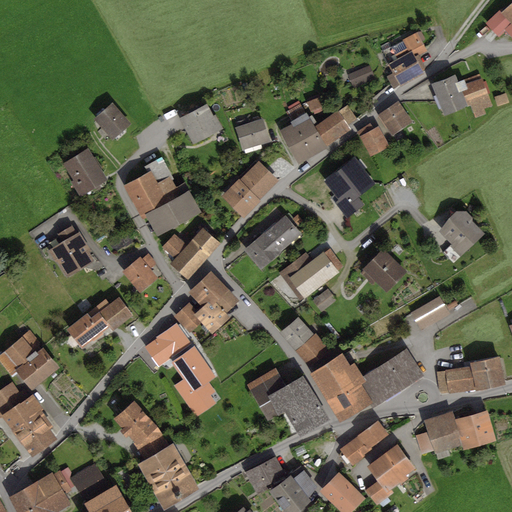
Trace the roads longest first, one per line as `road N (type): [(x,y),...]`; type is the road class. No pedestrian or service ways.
road 1 (residential): [(4,488),(78,420),(212,262)]
road 2 (residential): [(212,262),(251,215),(434,70)]
road 3 (residential): [(212,262),(294,354),(338,421)]
road 4 (tertiary): [(338,421),(165,511)]
road 5 (residential): [(476,303),(431,334),(437,404)]
road 6 (track): [(121,190),(186,294)]
